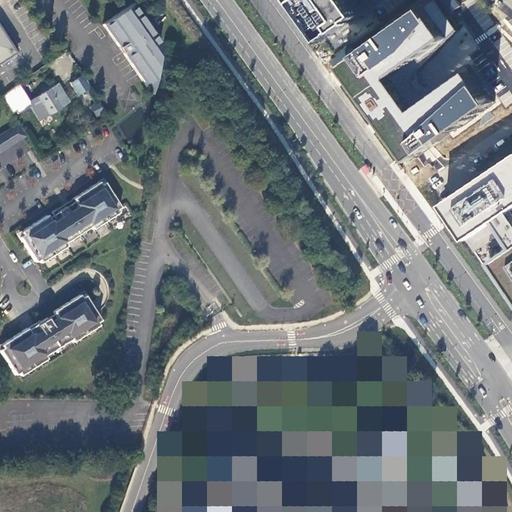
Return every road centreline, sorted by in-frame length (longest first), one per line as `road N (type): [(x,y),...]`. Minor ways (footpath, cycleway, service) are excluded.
road 1 (tertiary): [(129,511),(173,389),(198,355),(224,342),(333,333),(420,279)]
road 2 (primary): [(217,0),(420,279)]
road 3 (primary): [(420,279),(489,380)]
